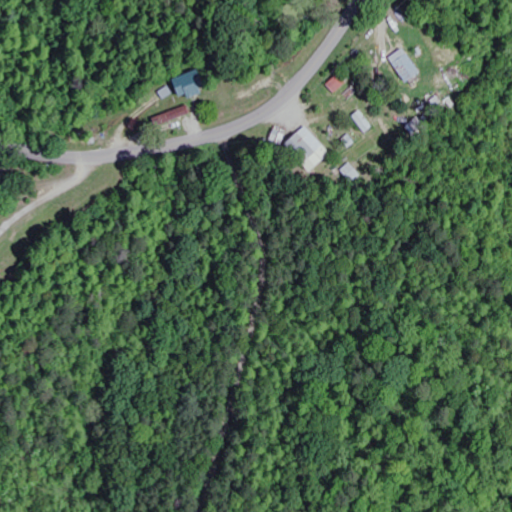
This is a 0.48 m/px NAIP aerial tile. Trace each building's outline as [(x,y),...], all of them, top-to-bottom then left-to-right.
[(388,57),(403,84),(418,75),(404,49),(388,57)] [(176,98),(187,95),(188,99),(202,95),(195,73),(170,80),(176,98)] [(335,96),(346,84),(336,75),(325,87),(335,96)] [(159,93),(163,101),(175,94),(171,86),(159,93)] [(152,119),(155,127),(190,114),(187,106),(152,119)] [(281,146),(307,173),(328,153),(303,126),(281,146)] [(351,184),(361,177),(350,164),(341,172),(351,184)]
